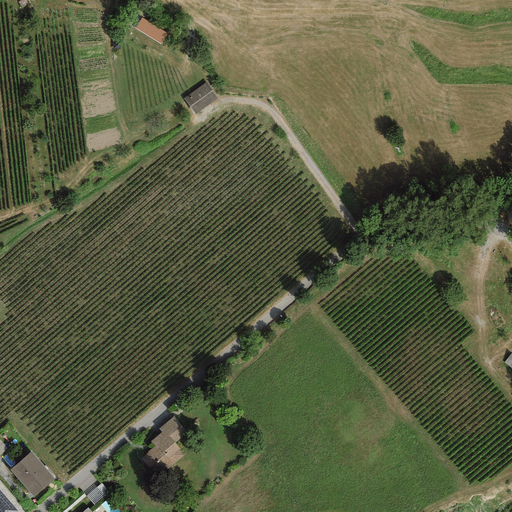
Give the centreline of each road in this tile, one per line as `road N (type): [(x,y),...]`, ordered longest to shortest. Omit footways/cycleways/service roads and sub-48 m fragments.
road 1 (residential): [(37,511),(361,240),(447,218),(491,223),(511,236)]
road 2 (track): [(491,223),(480,307),(498,370)]
